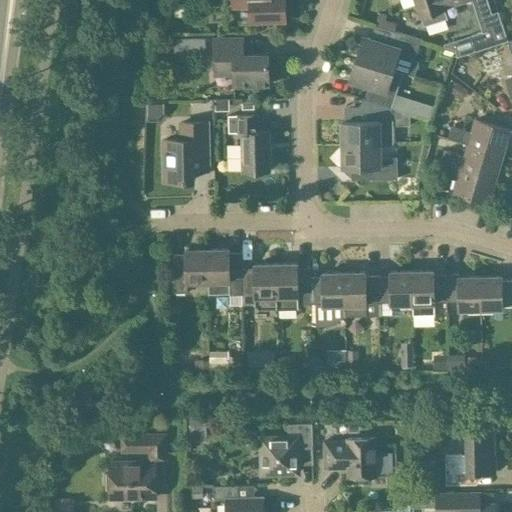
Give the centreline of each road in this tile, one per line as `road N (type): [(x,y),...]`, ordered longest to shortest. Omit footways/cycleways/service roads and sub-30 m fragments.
road 1 (residential): [(305,223),(305,95),(333,0)]
road 2 (residential): [(511,249),(441,228),(305,223)]
road 3 (residential): [(165,222),(305,223)]
